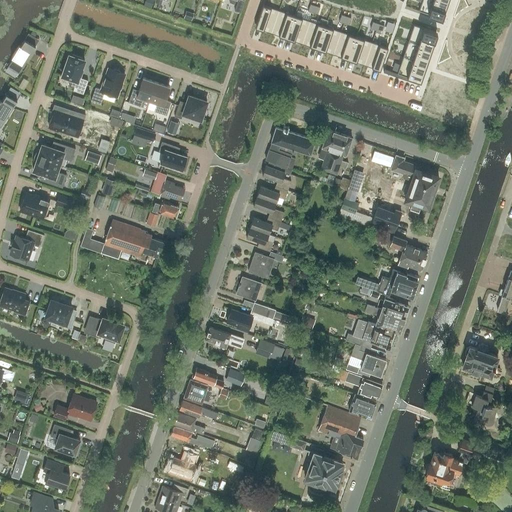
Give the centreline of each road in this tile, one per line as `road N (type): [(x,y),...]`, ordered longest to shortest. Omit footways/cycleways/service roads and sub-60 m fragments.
road 1 (residential): [(249,175),(134,511)]
road 2 (residential): [(75,511),(137,329),(132,311),(0,267)]
road 3 (residential): [(468,167),(291,104),(274,111),(249,175)]
road 4 (tertiary): [(388,399),(468,167)]
road 5 (unclassified): [(435,416),(511,192)]
road 6 (residential): [(0,227),(60,35)]
road 7 (residential): [(254,0),(240,42),(376,87)]
road 8 (residential): [(60,35),(223,90)]
road 9 (tertiary): [(468,167),(511,40)]
